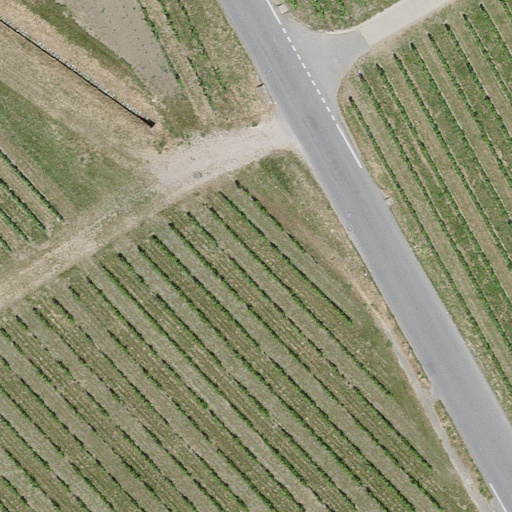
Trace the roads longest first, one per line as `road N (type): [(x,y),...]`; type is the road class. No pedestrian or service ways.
road 1 (tertiary): [(257,0),(511,460)]
road 2 (track): [(297,71),(164,128),(0,29)]
road 3 (track): [(297,71),(423,0)]
